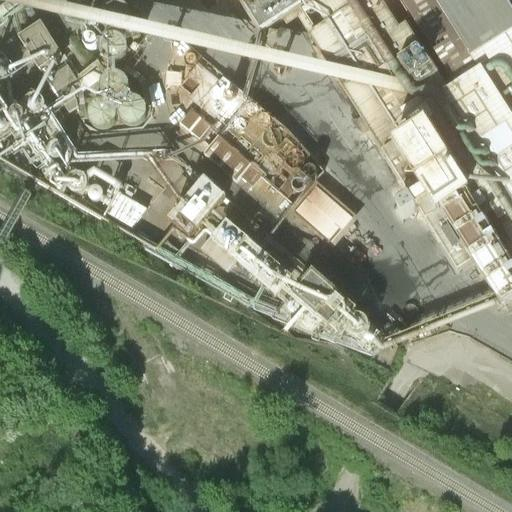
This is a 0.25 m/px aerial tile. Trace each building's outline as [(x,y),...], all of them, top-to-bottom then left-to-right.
[(98,17),(103,21),(110,22),(116,20),(121,17),(124,11),(125,5),(123,0),(94,0),(93,6),(94,12),(98,17)] [(511,15),(502,0),(241,0),(262,34),(295,13),(361,117),(356,120),(364,134),(369,131),(413,199),(398,209),(404,219),(419,210),(459,272),(474,262),(503,309),(511,302),(511,15)] [(61,56),(42,24),(19,38),(40,70),(56,60),(61,56)] [(116,64),(122,61),(126,56),(128,50),(128,44),(125,38),(121,34),(116,32),(110,31),(104,33),(99,38),(96,44),(96,51),(98,57),(103,62),(109,64),(116,64)] [(287,131),(201,56),(178,87),(196,103),(179,122),(199,140),(209,127),(217,136),(204,154),(236,182),(252,164),(297,208),(291,213),(333,249),(358,217),(316,181),(324,170),(287,131)] [(103,95),(106,98),(110,99),(114,100),(118,98),(121,95),(123,92),(123,88),(121,84),(118,80),(114,79),(110,79),(106,81),(104,83),(103,84),(102,87),(102,91),(103,95)] [(4,109),(6,109),(8,108),(10,107),(11,105),(12,103),(12,101),(10,98),(8,97),(6,96),(3,97),(1,98),(0,99),(0,105),(1,107),(4,109)] [(32,112),(35,113),(38,111),(41,109),(42,106),(42,102),(41,99),(39,97),(36,96),(33,96),(30,97),(27,99),(26,102),(25,105),(27,108),(29,111),(32,112)] [(128,118),(132,118),(136,116),(138,113),(140,109),(140,105),(138,102),(135,99),(132,98),(128,98),(124,100),(122,103),(120,106),(120,110),(122,113),(125,116),(128,118)] [(99,120),(103,121),(106,120),(109,119),(112,116),(113,113),(112,110),(111,107),(109,105),(106,104),(103,103),(100,104),(97,106),(95,110),(95,114),(97,117),(99,120)] [(47,153),(49,156),(51,158),(55,159),(58,158),(61,156),(63,154),(63,150),(62,147),(61,145),(58,143),(56,143),(53,143),(50,144),(48,147),(47,150),(47,153)] [(71,190),(74,191),(78,191),(82,190),(85,187),(86,183),(85,179),(84,176),(81,173),(77,172),(73,172),(70,174),(67,177),(66,181),(67,184),(68,188),(71,190)] [(225,195),(203,176),(168,219),(227,272),(236,261),(283,302),(279,306),(311,334),(390,362),(397,345),(312,270),(300,283),(214,210),(225,195)] [(91,195),(93,196),(95,197),(97,196),(98,195),(99,193),(99,191),(99,189),(97,187),(95,186),(93,186),(91,187),(90,188),(89,190),(89,192),(90,194),(91,195)] [(145,208),(117,192),(106,212),(130,226),(145,208)]
